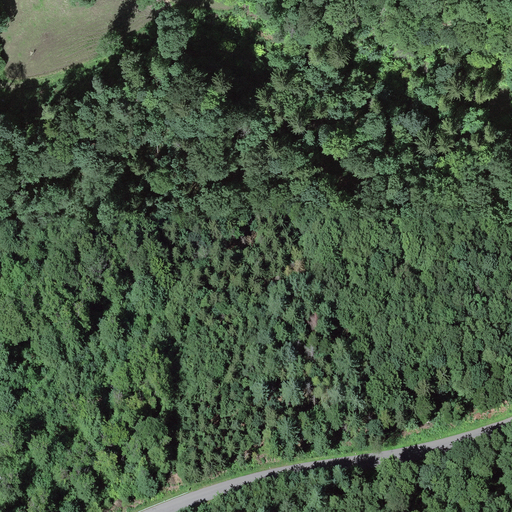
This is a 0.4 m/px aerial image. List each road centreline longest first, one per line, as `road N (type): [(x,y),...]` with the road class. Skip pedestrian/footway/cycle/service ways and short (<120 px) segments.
road 1 (track): [(0,85),(118,56),(181,50),(263,81),(341,73),(351,56),(345,0)]
road 2 (tertiary): [(511,406),(149,511)]
